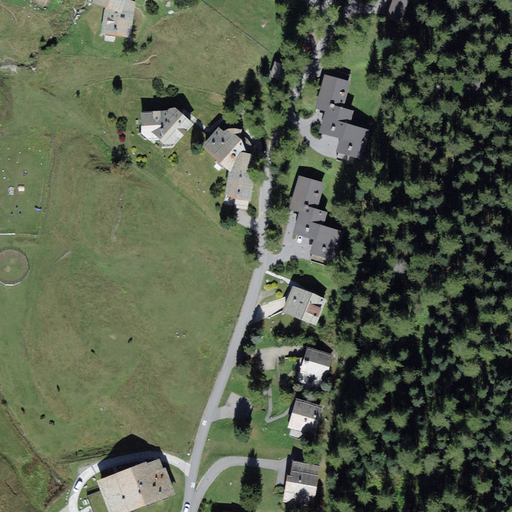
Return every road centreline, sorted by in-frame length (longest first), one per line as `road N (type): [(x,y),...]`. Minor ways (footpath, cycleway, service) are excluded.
road 1 (residential): [(186,511),(204,427),(258,271),(272,143),(327,35),(330,0)]
road 2 (unknown): [(72,511),(76,478),(101,462),(136,453),(193,470)]
